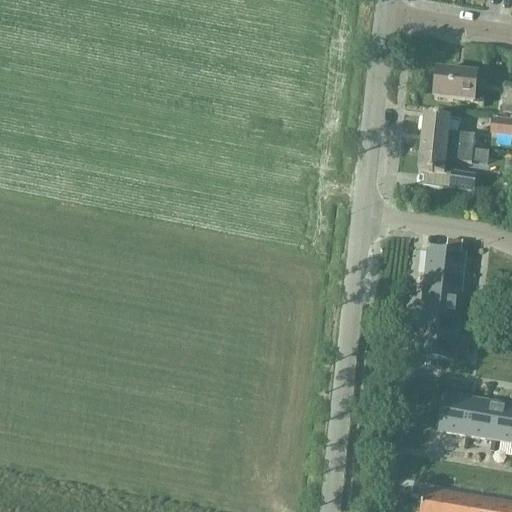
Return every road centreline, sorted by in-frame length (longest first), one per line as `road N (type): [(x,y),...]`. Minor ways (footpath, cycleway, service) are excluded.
road 1 (unclassified): [(327,511),(360,215)]
road 2 (unclassified): [(360,215),(382,13)]
road 3 (residential): [(511,244),(482,232),(360,215)]
road 4 (residential): [(511,36),(382,13)]
